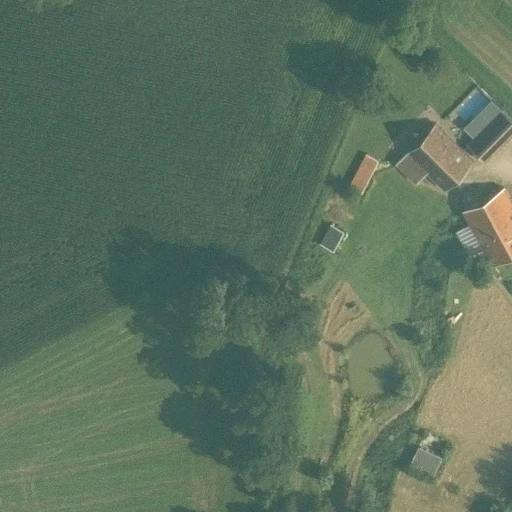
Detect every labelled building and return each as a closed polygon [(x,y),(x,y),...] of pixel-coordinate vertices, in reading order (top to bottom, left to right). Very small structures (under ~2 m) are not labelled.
[(402,46),(418,62),(432,49),(416,32),(402,46)] [(477,135),(470,141),(487,158),(511,131),(511,113),(493,95),(466,124),(477,135)] [(436,121),(395,163),(415,183),(426,172),(445,191),(474,160),(436,121)] [(366,152),(349,185),(361,191),(378,158),(366,152)] [(511,203),(504,188),(463,210),(470,222),(473,228),(485,250),(493,264),(511,253),(511,203)] [(319,242),(333,250),(344,230),(330,222),(319,242)] [(409,466),(433,477),(442,455),(419,445),(409,466)]
